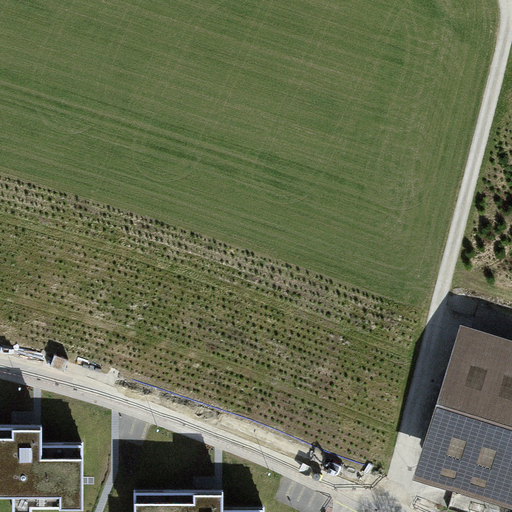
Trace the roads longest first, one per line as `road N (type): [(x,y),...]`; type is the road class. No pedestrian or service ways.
road 1 (unclassified): [(386,506),(509,0)]
road 2 (residential): [(0,360),(232,434),(386,506)]
